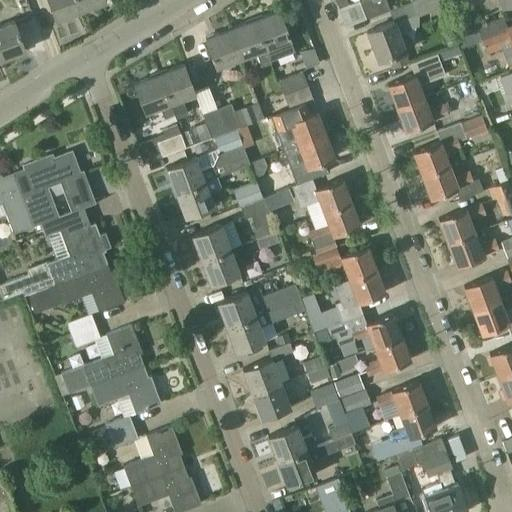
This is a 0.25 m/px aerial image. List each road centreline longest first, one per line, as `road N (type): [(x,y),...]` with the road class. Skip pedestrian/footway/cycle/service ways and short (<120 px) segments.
road 1 (residential): [(511,511),(306,0)]
road 2 (residential): [(261,511),(92,58)]
